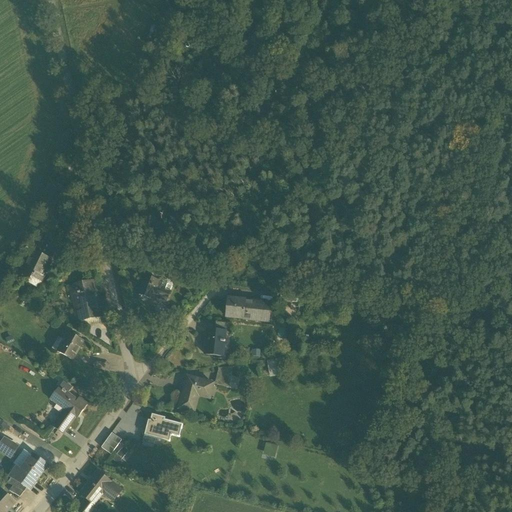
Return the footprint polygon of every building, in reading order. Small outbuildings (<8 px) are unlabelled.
[(152,29),(162,31),(165,13),(155,11),(152,29)] [(38,212),(44,215),(54,220),(67,189),(50,182),(38,212)] [(71,198),(75,209),(81,207),(77,196),(71,198)] [(60,223),(54,220),(44,215),(35,236),(52,243),(52,242),(60,223)] [(29,251),(32,252),(50,260),(56,248),(55,245),(52,243),(35,236),(35,237),(40,239),(39,241),(34,239),(29,251)] [(50,260),(52,262),(60,245),(52,242),(52,243),(55,245),(56,248),(50,260)] [(52,262),(50,260),(32,252),(25,265),(20,274),(24,276),(34,281),(41,284),(52,262)] [(137,261),(156,270),(160,260),(141,252),(137,261)] [(32,285),(34,281),(24,276),(22,280),(32,285)] [(152,299),(159,302),(161,298),(166,300),(170,291),(160,287),(162,284),(158,283),(158,282),(145,277),(141,285),(140,285),(137,293),(138,294),(138,295),(151,300),(152,299)] [(78,314),(99,311),(94,283),(73,286),(74,295),(76,294),(77,302),(76,302),(78,314)] [(300,303),(301,296),(281,294),(280,301),(300,303)] [(227,318),(243,319),(245,301),(229,300),(227,318)] [(243,319),(268,322),(270,304),(245,301),(243,319)] [(75,314),(76,321),(100,317),(99,311),(78,314),(75,314)] [(101,323),(100,317),(76,321),(77,327),(101,323)] [(226,333),(231,333),(232,325),(216,323),(216,331),(224,332),(226,332),(226,333)] [(209,355),(223,357),(225,342),(222,341),(224,332),(216,331),(208,330),(207,341),(206,349),(207,350),(207,349),(210,349),(209,355)] [(58,352),(73,361),(84,342),(66,332),(62,340),(64,341),(58,352)] [(14,342),(12,335),(5,338),(7,344),(14,342)] [(64,341),(62,340),(58,337),(52,348),(58,352),(64,341)] [(267,360),(269,376),(284,375),(282,358),(267,360)] [(100,368),(110,371),(112,365),(102,363),(100,368)] [(219,368),(215,384),(228,387),(231,376),(231,371),(234,366),(219,368)] [(231,376),(228,387),(237,390),(240,378),(231,376)] [(179,410),(190,412),(195,391),(210,395),(213,384),(187,377),(179,410)] [(63,382),(59,387),(64,391),(67,393),(66,394),(67,394),(72,388),(63,382)] [(52,397),(57,401),(64,391),(59,387),(52,397)] [(53,428),(63,435),(78,414),(80,415),(87,406),(79,400),(77,402),(67,394),(66,394),(67,393),(64,391),(57,401),(67,409),(53,428)] [(163,440),(170,442),(171,435),(179,437),(183,425),(165,420),(165,418),(152,415),(149,427),(147,426),(144,435),(163,440)] [(122,440),(112,433),(101,448),(111,455),(122,440)] [(163,440),(144,435),(142,446),(153,449),(154,446),(161,447),(163,440)] [(0,448),(0,450),(10,457),(17,446),(6,439),(0,448)] [(122,446),(114,460),(120,464),(128,450),(122,446)] [(23,470),(32,457),(24,451),(14,464),(19,467),(23,470)] [(32,457),(23,470),(19,467),(11,478),(27,487),(33,479),(36,481),(46,467),(32,457)] [(83,498),(93,506),(102,494),(108,498),(116,488),(98,473),(80,495),(83,498)] [(7,483),(12,486),(23,492),(27,487),(11,478),(7,483)] [(20,498),(23,492),(12,486),(9,492),(20,498)] [(116,488),(108,498),(113,502),(121,492),(116,488)] [(0,511),(7,511),(16,503),(1,490),(0,490),(0,511)] [(72,511),(74,511),(95,511),(98,509),(93,506),(83,498),(72,511)]
